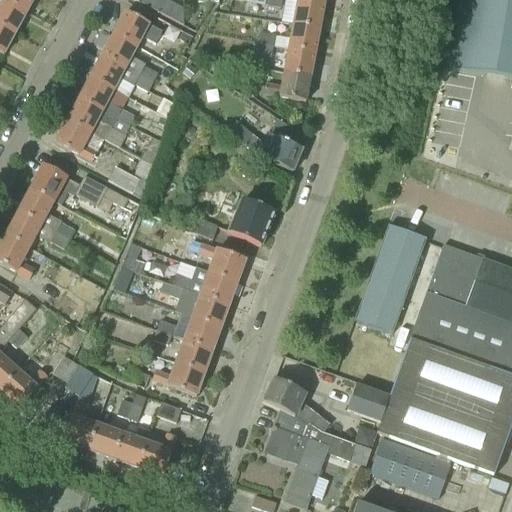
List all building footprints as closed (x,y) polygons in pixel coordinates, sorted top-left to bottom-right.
[(34,0),(4,0),(3,3),(26,16),(34,0)] [(163,0),(143,0),(140,5),(183,28),(183,10),(163,0)] [(264,0),(263,7),(279,10),(281,0),(264,0)] [(511,82),(511,0),(460,0),(448,71),(511,82)] [(324,8),(296,2),(291,27),(319,32),(324,8)] [(3,3),(0,7),(0,30),(14,38),(26,16),(3,3)] [(124,14),(113,36),(137,49),(142,40),(154,46),(161,34),(149,27),(124,14)] [(319,32),(291,27),(286,51),(315,56),(319,32)] [(14,38),(0,30),(0,58),(2,60),(14,38)] [(257,45),(272,48),(274,38),(259,35),(257,45)] [(101,58),(125,71),(137,49),(113,36),(101,58)] [(272,48),(257,45),(254,57),(270,60),(272,48)] [(315,56),(286,51),(282,75),(310,81),(315,56)] [(89,80),(114,93),(125,71),(101,58),(89,80)] [(190,80),(196,73),(188,67),(182,75),(190,80)] [(139,78),(152,86),(157,76),(144,69),(139,78)] [(310,81),(282,75),(279,89),(265,86),(263,96),(277,100),(305,105),(310,81)] [(133,88),(147,95),(152,86),(139,78),(133,88)] [(107,106),(114,93),(89,80),(77,102),(129,129),(133,121),(107,106)] [(124,138),(129,129),(77,102),(65,124),(90,137),(118,152),(125,139),(124,138)] [(299,137),(276,122),(269,138),(268,138),(264,148),(234,124),(225,135),(258,162),(292,176),(302,152),(294,149),(299,137)] [(90,137),(65,124),(54,146),(79,159),(79,160),(92,165),(97,156),(83,149),(90,137)] [(152,169),(160,145),(153,141),(146,155),(144,154),(140,163),(152,169)] [(152,169),(140,163),(132,179),(114,169),(106,183),(140,201),(149,185),(145,183),(152,169)] [(127,203),(107,192),(83,179),(78,189),(66,182),(67,181),(42,168),(29,192),(53,205),(60,209),(67,195),(74,199),(74,198),(96,210),(101,202),(122,213),(127,203)] [(29,192),(16,215),(68,243),(74,234),(60,226),(61,225),(47,217),(53,205),(29,192)] [(261,250),(275,216),(240,202),(236,212),(232,211),(233,208),(223,204),(220,211),(219,211),(217,215),(212,228),(227,234),(226,236),(261,250)] [(68,243),(16,215),(4,239),(28,252),(35,239),(49,247),(49,246),(63,253),(68,243)] [(188,234),(202,239),(211,242),(216,230),(193,221),(188,234)] [(388,228),(353,323),(392,337),(426,242),(388,228)] [(21,265),(28,252),(4,239),(0,246),(0,267),(16,276),(16,275),(30,283),(35,273),(21,265)] [(129,246),(121,269),(141,276),(144,266),(136,263),(140,251),(129,246)] [(214,251),(199,247),(196,257),(211,262),(207,274),(237,285),(245,262),(215,251),(214,251)] [(493,478),(511,426),(511,272),(445,249),(377,436),(493,478)] [(171,287),(229,308),(237,285),(207,274),(206,275),(179,265),(171,287)] [(12,296),(0,287),(0,303),(5,307),(12,296)] [(190,320),(221,331),(229,308),(171,287),(167,299),(194,309),(190,320)] [(74,298),(64,319),(82,328),(93,308),(74,298)] [(0,352),(7,344),(18,332),(35,313),(24,303),(0,330),(0,352)] [(212,354),(221,331),(190,320),(182,343),(212,354)] [(155,334),(171,339),(174,329),(159,323),(155,334)] [(18,332),(7,344),(16,352),(27,340),(18,332)] [(171,339),(155,334),(152,344),(167,349),(171,339)] [(182,343),(174,366),(204,377),(212,354),(182,343)] [(0,394),(19,373),(0,356),(0,394)] [(67,387),(78,369),(57,356),(46,373),(67,387)] [(204,377),(174,366),(169,379),(155,374),(152,383),(165,388),(165,389),(196,400),(204,377)] [(78,369),(67,387),(77,393),(88,376),(78,369)] [(128,370),(122,383),(143,392),(148,379),(128,370)] [(30,383),(19,373),(0,394),(20,412),(39,391),(41,390),(48,380),(39,372),(30,383)] [(267,394),(261,405),(280,413),(293,419),(307,430),(310,427),(321,436),(323,436),(329,428),(302,406),(307,397),(272,381),(271,385),(268,386),(266,391),(267,394)] [(345,413),(379,425),(388,401),(354,388),(345,413)] [(115,418),(126,422),(131,407),(120,403),(115,418)] [(87,452),(96,427),(82,422),(87,408),(76,405),(71,418),(61,443),(87,452)] [(177,426),(182,414),(173,410),(161,406),(156,418),(160,419),(177,426)] [(142,410),(131,407),(126,422),(136,426),(142,410)] [(365,470),(370,452),(323,436),(321,436),(310,427),(307,430),(293,419),(280,413),(266,451),(287,458),(285,464),(296,468),(283,505),(303,511),(305,511),(326,457),(365,470)] [(96,427),(87,452),(112,461),(121,436),(96,427)] [(137,471),(147,445),(121,436),(112,461),(137,471)] [(147,445),(137,471),(163,480),(172,454),(176,440),(165,436),(161,450),(147,445)] [(381,441),(368,477),(438,502),(451,466),(381,441)] [(487,490),(505,496),(508,486),(491,480),(487,490)] [(259,511),(274,511),(276,506),(254,499),(251,509),(259,511)]
